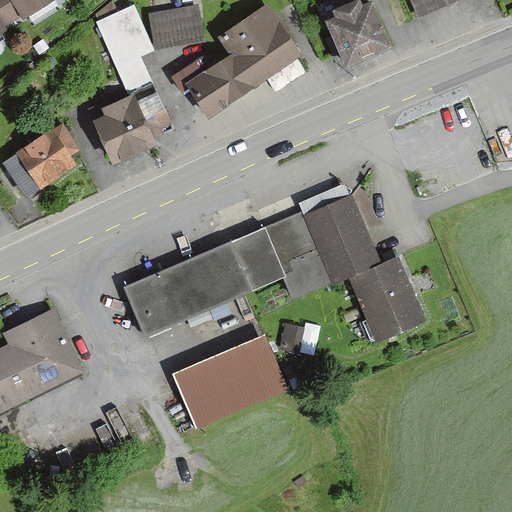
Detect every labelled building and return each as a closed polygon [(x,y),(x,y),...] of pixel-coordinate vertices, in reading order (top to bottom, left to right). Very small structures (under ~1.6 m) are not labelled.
[(42,0),(0,0),(0,5),(9,19),(20,12),(21,14),(42,0)] [(386,45),(381,32),(369,3),(359,7),(356,0),(334,9),(336,16),(326,20),(332,34),(326,37),(332,54),(339,51),(344,63),(386,45)] [(453,0),(410,0),(417,16),(453,0)] [(0,24),(9,19),(0,5),(0,24)] [(101,103),(88,109),(111,159),(149,142),(144,131),(165,121),(133,51),(147,44),(130,7),(96,23),(115,65),(114,65),(121,81),(122,81),(125,87),(99,99),(101,103)] [(288,46),(263,9),(261,7),(220,36),(231,53),(246,74),(247,74),(288,46)] [(148,19),(153,46),(197,38),(192,10),(148,19)] [(253,83),(247,74),(246,74),(231,53),(208,67),(201,56),(170,76),(178,89),(186,84),(205,114),(253,83)] [(66,155),(75,149),(59,125),(37,139),(33,132),(24,138),(29,145),(4,161),(25,193),(71,162),(66,155)] [(347,196),(303,215),(330,278),(332,282),(348,276),(376,263),(361,229),(374,224),(357,185),(347,196)] [(142,335),(243,292),(281,276),(290,295),(330,278),(303,215),(264,232),(262,226),(121,286),(142,335)] [(393,256),(376,263),(348,276),(375,339),(420,319),(393,256)] [(0,405),(76,369),(48,312),(4,333),(9,344),(0,348),(0,405)] [(279,346),(294,349),(299,327),(284,323),(279,346)] [(171,377),(192,428),(285,388),(263,338),(171,377)]
